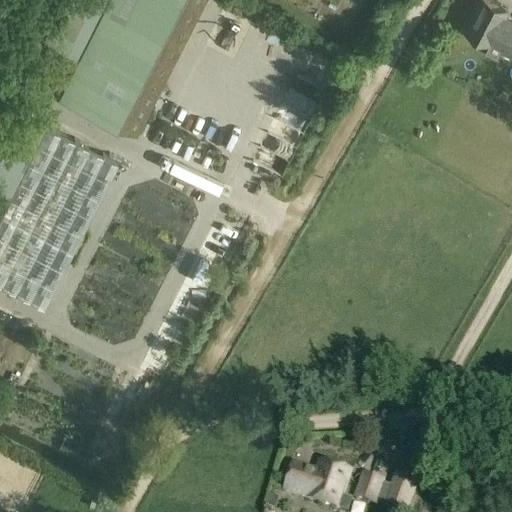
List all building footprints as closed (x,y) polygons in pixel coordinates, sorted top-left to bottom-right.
[(108,0),(60,94),(133,132),(200,0),(108,0)] [(511,55),(511,34),(510,33),(511,29),(511,18),(503,14),(507,7),(494,0),(479,0),(464,27),(489,41),(490,38),(503,44),(500,49),(511,55)] [(259,39),(277,47),(283,34),(264,26),(259,39)] [(291,101),(285,111),(304,120),(309,110),(291,101)] [(117,159),(45,122),(0,210),(0,281),(44,303),(117,159)] [(343,498),(351,473),(321,463),(318,473),(295,465),(286,492),(339,510),(339,511),(343,511),(348,511),(352,502),(343,498)] [(361,478),(354,499),(377,507),(378,504),(386,507),(385,511),(386,511),(406,511),(417,482),(397,476),(393,488),(382,485),(383,483),(365,477),(364,479),(361,478)]
